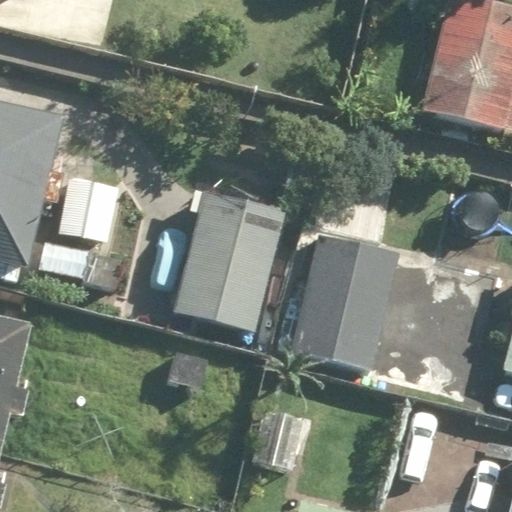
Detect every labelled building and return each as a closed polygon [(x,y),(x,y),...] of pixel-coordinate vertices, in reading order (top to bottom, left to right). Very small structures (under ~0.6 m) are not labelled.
[(511,14),(443,0),(441,0),(415,125),(511,145),(511,14)] [(0,279),(17,284),(54,135),(0,121),(0,279)] [(279,220),(199,200),(169,327),(249,346),(279,220)] [(398,256),(311,237),(283,362),(371,381),(398,256)] [(0,427),(16,431),(23,405),(3,400),(19,335),(0,330),(0,427)] [(301,422),(262,412),(246,471),(285,482),(301,422)] [(511,511),(511,480),(503,511),(511,511)]
